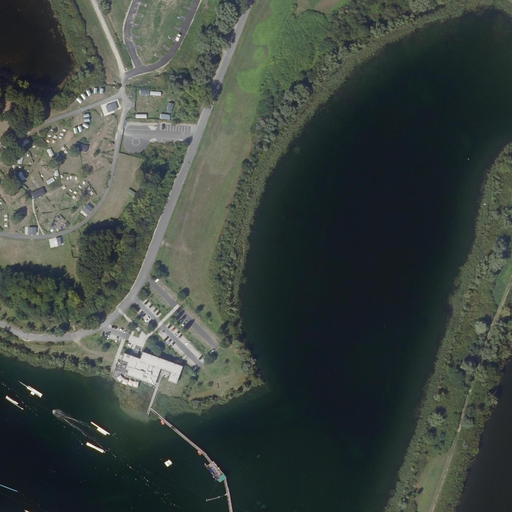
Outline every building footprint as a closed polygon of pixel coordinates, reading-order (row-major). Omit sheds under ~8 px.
[(118,99),(110,101),(112,108),(120,106),(118,99)] [(74,149),(86,153),(89,146),(77,142),(74,149)] [(28,168),(22,175),(26,178),(31,171),(28,168)] [(29,182),(36,177),(33,174),(26,179),(29,182)] [(31,192),(35,199),(46,194),(43,187),(31,192)] [(129,189),(126,193),(134,198),(137,193),(129,189)] [(88,203),(80,212),(86,217),(93,208),(88,203)]
